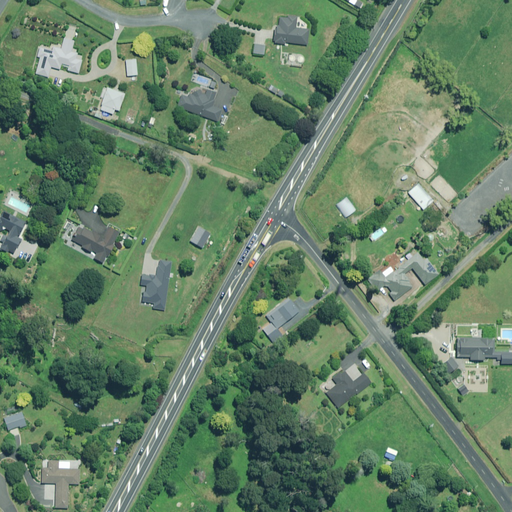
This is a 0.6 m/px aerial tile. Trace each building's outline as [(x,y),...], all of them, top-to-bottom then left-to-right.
[(362,3),(357,0),(345,0),(359,8),(362,3)] [(272,41),(274,41),(274,44),(289,45),(289,44),(307,46),(307,44),(308,29),(296,28),(297,16),(288,16),(288,18),(279,17),(278,25),(274,25),(274,26),(272,41)] [(73,42),(63,39),(61,48),(52,46),(51,50),(40,47),(37,57),(40,58),(36,75),(48,78),(51,68),(60,70),(61,64),(68,66),(67,71),(78,74),(83,56),(77,55),(78,50),(71,49),(73,42)] [(137,76),(136,60),(125,61),(126,77),(137,76)] [(278,90),(271,86),(269,90),(275,94),(278,90)] [(124,95),(104,88),(101,97),(104,98),(100,110),(113,115),(115,110),(118,111),(124,95)] [(222,109),(214,105),(216,100),(213,99),(216,94),(207,91),(206,93),(196,89),(194,94),(189,93),(188,95),(182,93),(177,107),(217,122),(222,109)] [(0,169),(14,176),(17,170),(19,171),(21,167),(25,169),(31,157),(24,154),(0,142),(0,169)] [(418,184),(408,193),(423,211),(434,201),(418,184)] [(356,210),(347,198),(338,204),(347,217),(356,210)] [(119,233),(107,227),(103,237),(80,226),(73,242),(82,246),(81,248),(96,255),(94,259),(104,264),(107,256),(108,256),(119,233)] [(424,261),(417,253),(414,256),(393,272),(390,267),(370,283),(377,292),(386,285),(392,293),(390,295),(395,301),(413,287),(404,275),(412,269),(425,285),(439,274),(426,259),(424,261)] [(299,312),(288,298),(265,316),(270,323),(262,330),(273,344),(282,336),(277,330),(299,312)] [(443,310),(439,306),(428,315),(433,320),(443,310)] [(494,358),(494,338),(456,338),(456,358),(470,358),(470,361),(484,361),(484,358),(494,358)] [(458,367),(451,358),(441,365),(448,374),(458,367)] [(352,382),(345,372),(343,370),(332,378),(337,385),(326,393),(337,408),(370,384),(363,374),(352,382)] [(27,426),(22,413),(4,419),(8,431),(20,427),(20,428),(27,426)] [(59,461),(49,461),(49,469),(42,468),(42,484),(56,484),(55,509),(68,509),(69,485),(79,485),(79,470),(59,469),(59,461)]
